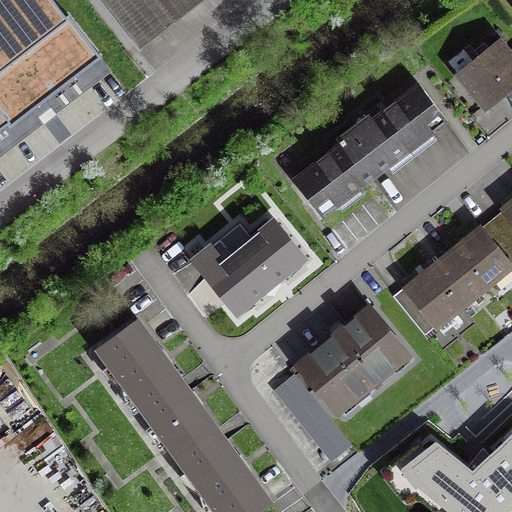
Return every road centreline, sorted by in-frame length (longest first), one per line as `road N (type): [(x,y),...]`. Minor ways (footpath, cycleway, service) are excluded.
road 1 (residential): [(219,367),(511,134)]
road 2 (residential): [(0,209),(273,0)]
road 3 (residential): [(219,367),(319,503)]
road 4 (residential): [(135,251),(219,367)]
